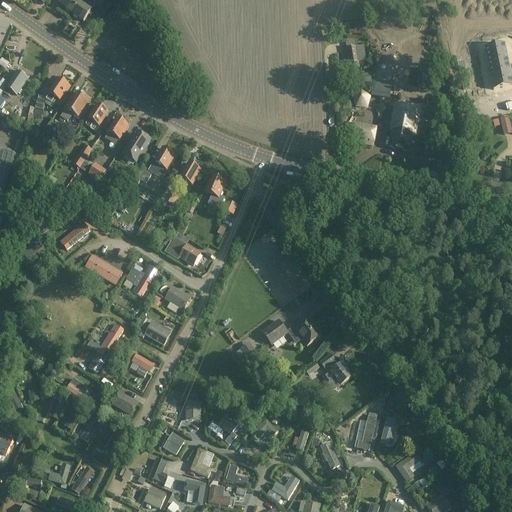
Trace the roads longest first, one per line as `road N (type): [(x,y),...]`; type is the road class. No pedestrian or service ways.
road 1 (secondary): [(511,205),(290,164),(206,134),(0,1)]
road 2 (track): [(492,511),(273,224),(256,182)]
